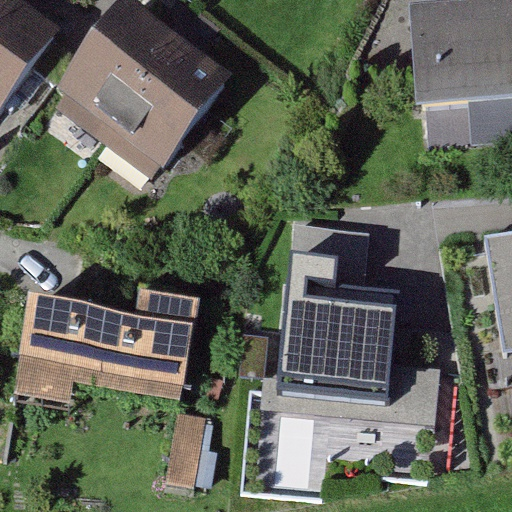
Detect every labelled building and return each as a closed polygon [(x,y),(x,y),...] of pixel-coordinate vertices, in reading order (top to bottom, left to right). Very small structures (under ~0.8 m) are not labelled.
[(0,111),(62,30),(22,0),(5,0),(0,7),(0,111)] [(236,95),(125,10),(43,117),(153,202),(236,95)] [(511,27),(396,35),(405,158),(511,150),(511,27)] [(371,233),(296,226),(281,385),(391,395),(401,291),(366,288),(371,233)] [(511,239),(486,243),(502,361),(511,359),(511,239)] [(29,293),(21,356),(187,377),(198,290),(141,282),(138,308),(29,293)] [(243,336),(240,378),(265,380),(268,338),(243,336)] [(187,377),(21,356),(16,393),(71,401),(74,379),(184,394),(187,377)] [(166,486),(195,491),(195,487),(206,425),(207,419),(178,415),(166,486)] [(206,425),(195,487),(213,490),(219,454),(210,453),(215,427),(206,425)]
